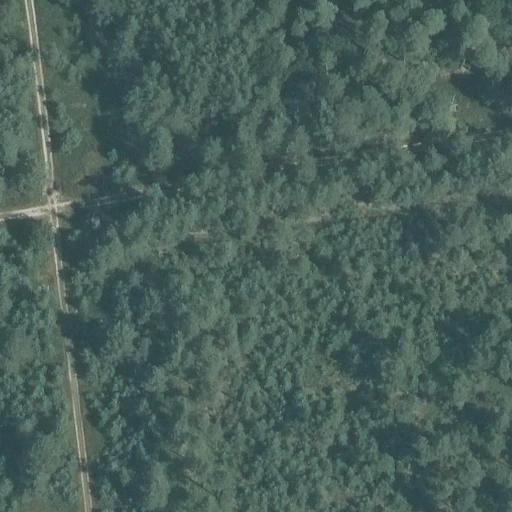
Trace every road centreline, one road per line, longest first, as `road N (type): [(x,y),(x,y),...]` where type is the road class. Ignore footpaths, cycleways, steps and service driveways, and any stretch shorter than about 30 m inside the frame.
road 1 (track): [(33,203),(511,129)]
road 2 (track): [(33,203),(70,511)]
road 3 (track): [(10,0),(33,203)]
